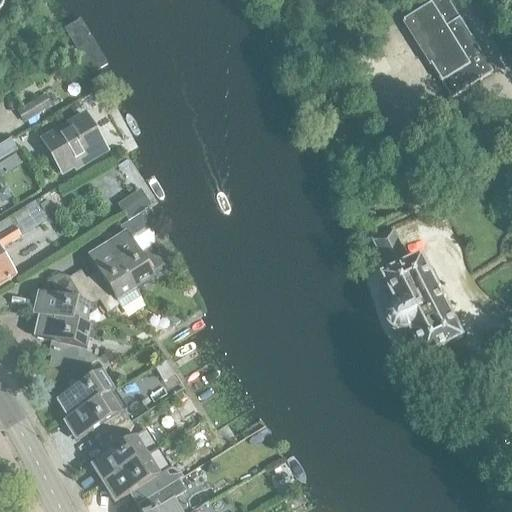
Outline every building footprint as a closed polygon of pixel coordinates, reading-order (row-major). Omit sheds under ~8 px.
[(447,0),(437,0),(402,22),(451,100),(494,73),(447,0)] [(92,77),(110,67),(76,10),(58,20),(92,77)] [(45,95),(21,109),(15,112),(22,124),(52,107),(45,95)] [(84,117),(43,141),(63,174),(89,159),(91,163),(106,154),(84,117)] [(0,177),(22,164),(16,155),(0,165),(0,177)] [(152,208),(145,197),(122,212),(128,222),(145,213),(152,208)] [(0,225),(0,287),(16,278),(0,251),(0,250),(29,232),(24,223),(41,212),(36,203),(0,225)] [(125,224),(135,239),(136,238),(138,240),(155,229),(145,213),(128,222),(125,224)] [(410,265),(393,232),(372,242),(389,276),(382,280),(396,307),(394,308),(393,309),(391,310),(390,311),(388,313),(388,314),(387,316),(386,318),(386,319),(386,321),(386,323),(386,324),(387,326),(387,328),(388,329),(389,331),(391,332),(392,334),(395,335),(397,336),(400,336),(401,336),(403,336),(406,335),(408,334),(409,334),(422,360),(461,341),(420,260),(410,265)] [(127,237),(109,248),(136,292),(151,283),(151,275),(161,269),(163,262),(153,246),(139,255),(127,237)] [(97,273),(85,280),(99,302),(106,314),(111,312),(110,300),(114,298),(117,304),(120,309),(139,297),(136,292),(109,248),(89,260),(97,273)] [(99,302),(85,280),(81,273),(69,280),(68,278),(58,276),(50,281),(58,294),(60,294),(59,299),(41,294),(36,317),(41,318),(86,327),(91,307),(99,302)] [(176,326),(181,323),(168,315),(165,320),(176,326)] [(86,327),(41,318),(36,340),(53,344),(55,347),(53,357),(86,365),(87,361),(79,354),(80,350),(86,352),(92,328),(86,327)] [(86,365),(53,357),(50,371),(47,371),(43,387),(63,392),(64,392),(66,396),(58,400),(70,419),(110,396),(115,393),(103,372),(96,376),(94,372),(103,367),(105,370),(119,362),(105,355),(89,365),(86,365)] [(110,396),(70,419),(65,422),(77,442),(92,432),(96,433),(102,443),(132,425),(129,421),(118,421),(116,418),(122,414),(110,396)] [(132,425),(102,443),(108,452),(107,456),(92,465),(105,485),(159,451),(146,431),(130,441),(129,438),(134,428),(132,425)] [(159,451),(105,485),(116,503),(131,494),(135,495),(141,506),(179,482),(178,481),(183,478),(181,475),(170,477),(167,472),(171,469),(159,451)] [(179,482),(141,506),(145,511),(180,511),(173,500),(185,493),(179,482)]
